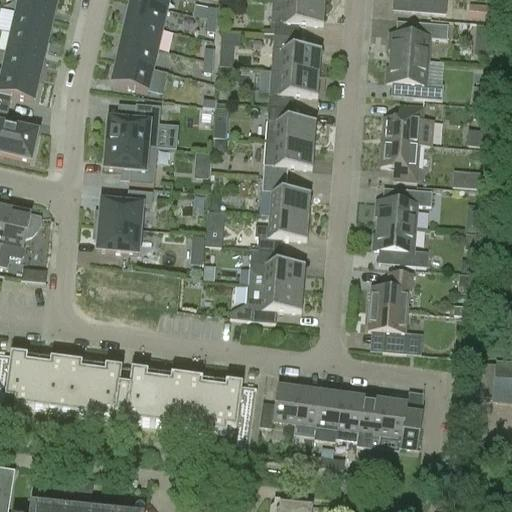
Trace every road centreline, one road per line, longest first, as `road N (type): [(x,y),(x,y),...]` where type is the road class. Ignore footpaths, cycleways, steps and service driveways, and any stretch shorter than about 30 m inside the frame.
road 1 (residential): [(64,199),(60,312),(68,329),(327,368)]
road 2 (residential): [(327,368),(354,0)]
road 3 (residential): [(99,0),(64,199)]
